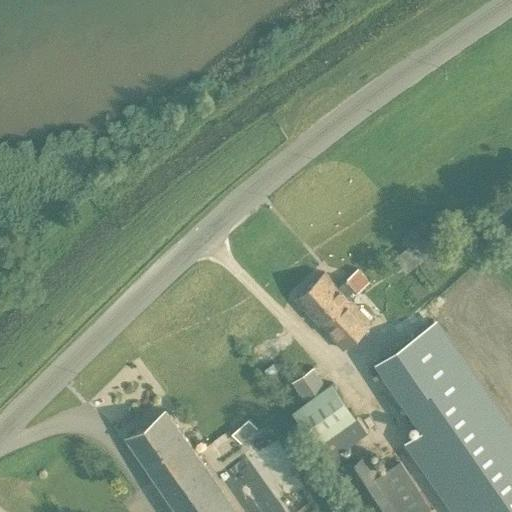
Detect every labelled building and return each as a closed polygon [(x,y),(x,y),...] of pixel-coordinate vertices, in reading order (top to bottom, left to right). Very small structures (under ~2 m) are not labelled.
[(445,240),(432,225),(395,255),(407,270),(445,240)] [(297,296),(319,321),(344,349),(372,324),(351,300),(359,292),(355,288),(367,278),(360,270),(339,288),(324,271),(297,296)] [(511,511),(511,430),(451,334),(402,364),(454,440),(442,450),(480,511),(511,511)] [(317,442),(319,440),(356,415),(333,382),(328,386),(314,366),(294,380),(307,400),(294,410),(317,442)] [(180,511),(239,511),(166,409),(127,437),(180,511)] [(318,444),(319,446),(328,459),(368,431),(358,416),(318,444)] [(241,442),(257,427),(249,418),(232,433),(241,442)] [(400,459),(382,470),(371,452),(341,470),(367,511),(425,511),(430,509),(400,459)]
